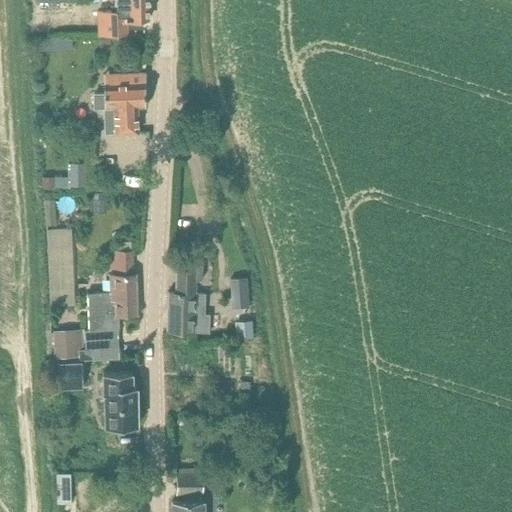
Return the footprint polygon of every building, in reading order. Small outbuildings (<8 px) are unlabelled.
[(68,0),(34,0),(34,1),(34,14),(45,14),(45,1),(55,1),(68,1),(68,0)] [(111,10),(96,10),(98,34),(128,33),(127,18),(130,18),(150,18),(149,0),(114,0),(115,5),(111,6),(111,10)] [(104,90),(93,90),(93,107),(103,107),(103,121),(113,121),(113,133),(138,132),(137,106),(147,106),(146,73),(113,74),(113,83),(104,84),(104,90)] [(69,163),(68,186),(87,186),(88,163),(69,163)] [(43,192),(45,224),(54,223),(52,191),(43,192)] [(89,192),(89,212),(106,212),(106,192),(89,192)] [(71,228),(46,228),(49,306),(74,305),(71,228)] [(130,245),(127,229),(112,231),(114,247),(130,245)] [(199,262),(198,241),(183,242),(184,263),(199,262)] [(168,292),(166,330),(186,331),(194,331),(209,332),(209,314),(205,313),(206,293),(192,293),(193,280),(202,280),(203,264),(177,263),(175,292),(168,292)] [(136,273),(110,274),(110,291),(88,292),(89,329),(83,329),(83,330),(53,331),(54,356),(78,356),(78,360),(119,359),(118,328),(120,328),(119,313),(138,313),(136,273)] [(231,315),(249,315),(248,299),(231,300),(231,315)] [(82,388),(82,362),(58,362),(58,389),(82,388)] [(132,385),(132,371),(103,371),(104,393),(105,393),(105,425),(137,425),(137,385),(132,385)] [(249,392),(249,389),(249,381),(241,381),(240,392),(249,392)] [(201,473),(196,474),(176,474),(176,493),(201,492),(201,473)] [(205,511),(205,500),(192,500),(172,501),(172,511),(205,511)]
